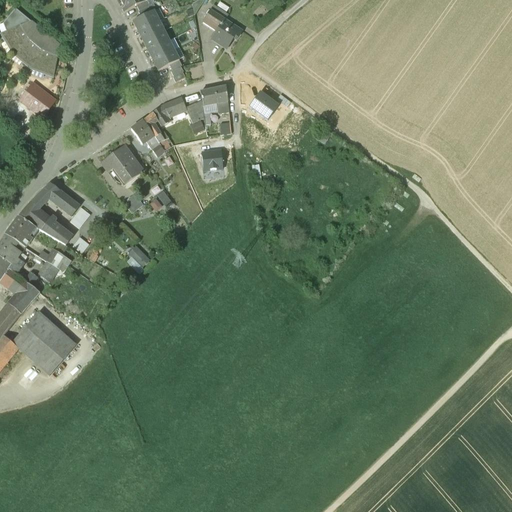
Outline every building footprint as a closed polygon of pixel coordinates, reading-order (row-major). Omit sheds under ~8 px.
[(143,0),(127,0),(121,4),(124,9),(122,11),(123,14),(136,8),(145,3),(143,0)] [(145,3),(136,8),(139,13),(150,8),(147,2),(145,3)] [(150,8),(139,13),(142,18),(153,12),(157,10),(155,5),(150,8)] [(228,16),(213,6),(202,24),(217,33),(224,22),(225,22),(228,16)] [(60,47),(16,10),(3,25),(6,33),(2,34),(5,42),(25,65),(32,69),(45,76),(54,77),(60,47)] [(142,18),(133,23),(138,33),(159,22),(153,12),(142,18)] [(159,22),(138,33),(143,43),(164,32),(159,22)] [(217,33),(212,41),(226,50),(233,39),(236,41),(241,33),(225,22),(224,22),(217,33)] [(164,32),(143,43),(148,53),(169,42),(164,32)] [(169,42),(148,53),(153,62),(174,52),(169,42)] [(174,52),(153,62),(158,72),(169,67),(179,62),(174,52)] [(179,62),(169,67),(172,72),(181,68),(182,67),(179,62)] [(181,68),(172,72),(171,73),(174,78),(182,74),(184,73),(181,68)] [(182,74),(174,78),(173,79),(176,84),(186,79),(182,74)] [(54,102),(34,88),(22,103),(42,118),(54,102)] [(226,88),(200,94),(202,102),(203,107),(217,105),(218,115),(229,114),(226,88)] [(250,110),(267,122),(277,107),(260,96),(250,110)] [(163,107),(152,115),(157,123),(161,128),(170,122),(167,117),(185,109),(181,100),(163,107)] [(202,102),(185,109),(192,125),(204,120),(204,114),(203,107),(202,102)] [(152,115),(143,122),(154,138),(155,139),(160,136),(154,125),(157,123),(152,115)] [(143,122),(131,131),(142,146),(146,143),(154,138),(143,122)] [(230,125),(220,125),(221,137),(231,136),(230,125)] [(174,132),(166,136),(169,140),(177,137),(174,132)] [(160,136),(155,139),(164,153),(169,150),(160,136)] [(155,139),(154,138),(146,143),(157,159),(165,154),(164,153),(155,139)] [(124,149),(101,165),(108,174),(114,170),(123,182),(127,179),(128,181),(141,172),(124,149)] [(222,170),(221,153),(202,155),(203,171),(222,170)] [(45,189),(31,204),(39,211),(49,201),(71,219),(80,208),(50,186),(45,189)] [(135,196),(123,204),(132,215),(143,207),(135,196)] [(39,211),(31,204),(18,218),(29,225),(38,231),(65,247),(72,238),(54,224),(56,221),(52,218),(50,220),(39,211)] [(81,209),(70,223),(79,231),(90,217),(81,209)] [(29,225),(18,218),(5,236),(17,244),(25,249),(32,240),(29,238),(35,230),(38,232),(38,231),(29,225)] [(17,244),(5,236),(0,244),(0,258),(11,266),(8,270),(9,271),(14,275),(20,267),(23,264),(16,259),(19,254),(14,250),(17,244)] [(89,246),(80,239),(72,248),(81,255),(89,246)] [(140,274),(152,261),(137,247),(129,255),(132,258),(128,263),(140,274)] [(53,251),(47,263),(54,268),(58,270),(62,264),(67,268),(71,263),(53,251)] [(0,258),(0,274),(3,270),(6,272),(8,270),(11,266),(0,258)] [(54,268),(47,263),(40,273),(48,278),(54,268)] [(14,275),(38,293),(45,285),(31,274),(20,267),(14,275)] [(19,295),(0,317),(0,340),(3,337),(20,316),(40,295),(38,293),(14,275),(9,271),(1,282),(19,295)] [(75,347),(38,314),(12,344),(49,377),(75,347)] [(0,340),(0,370),(17,350),(3,337),(0,340)]
